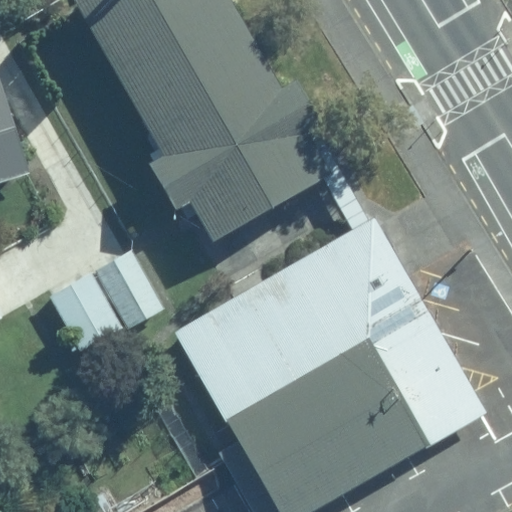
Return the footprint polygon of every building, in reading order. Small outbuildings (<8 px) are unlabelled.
[(185,206),(199,198),(221,239),(328,177),(341,170),(317,129),(322,126),(337,118),(306,76),(292,84),(243,0),(84,0),(173,154),(160,160),(185,206)] [(0,177),(31,168),(3,73),(0,73),(0,177)] [(341,170),(328,177),(356,228),(373,218),(322,126),(317,129),(341,170)] [(316,511),(494,411),(380,214),(373,218),(356,228),(179,328),(242,438),(223,449),(258,511),(316,511)] [(166,305),(136,246),(50,289),(79,348),(166,305)]
